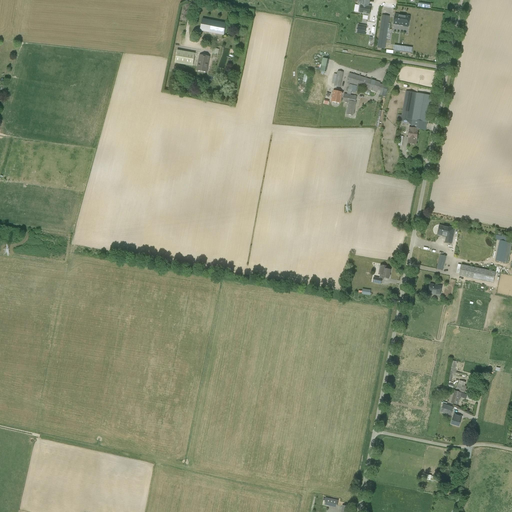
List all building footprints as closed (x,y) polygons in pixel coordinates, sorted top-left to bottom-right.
[(368,7),(368,2),(359,1),(358,5),(359,5),(358,13),(363,13),(363,15),(368,16),(368,14),(369,14),(371,7),(368,7)] [(410,16),(395,14),(393,25),(403,26),(403,27),(408,27),(410,16)] [(379,48),(386,49),(390,16),(382,15),(379,48)] [(200,31),(223,35),(226,23),(202,18),(200,31)] [(195,53),(177,50),(175,63),(193,66),(195,53)] [(210,57),(200,55),(197,71),(206,73),(210,57)] [(323,58),(320,71),(326,72),(328,64),(330,64),(331,60),(323,58)] [(334,86),(340,88),(343,72),(338,71),(337,74),(334,74),(332,84),(335,84),(334,86)] [(347,82),(347,83),(351,84),(354,85),(377,92),(378,91),(380,92),(379,95),(385,97),(389,85),(383,83),(382,85),(380,84),(380,82),(350,73),(347,82)] [(334,91),(331,102),(340,104),(343,93),(334,91)] [(416,144),(417,138),(418,129),(426,130),(431,96),(406,91),(401,115),(398,114),(396,123),(412,125),(411,128),(410,128),(408,137),(409,137),(408,143),(416,144)] [(347,94),(344,94),(343,100),(346,100),(345,102),(348,103),(346,115),(353,116),(356,102),(357,96),(351,95),(347,94)] [(437,235),(446,236),(445,243),(451,244),(455,229),(439,225),(437,235)] [(499,240),(495,261),(504,263),(508,242),(499,240)] [(438,265),(437,268),(441,269),(442,267),(444,267),(446,256),(440,255),(437,265),(438,265)] [(493,283),(495,272),(462,264),(459,276),(493,283)] [(390,275),(390,274),(391,270),(386,269),(387,266),(380,265),(378,275),(380,275),(379,279),(374,278),(373,283),(381,284),(382,279),(382,277),(389,279),(389,278),(390,277),(390,275)] [(440,295),(442,287),(430,284),(428,293),(440,295)] [(451,361),(447,383),(448,383),(449,381),(451,382),(452,375),(454,376),(457,362),(451,361)] [(458,383),(456,390),(465,393),(467,386),(465,386),(466,382),(459,380),(458,383)] [(452,393),(454,393),(451,403),(457,405),(461,393),(447,388),(446,393),(452,394),(452,393)] [(443,404),(440,412),(451,416),(453,407),(443,404)] [(459,427),(462,416),(454,414),(451,424),(459,427)] [(325,500),(324,505),(337,508),(338,500),(325,497),(325,498),(323,498),(323,500),(325,500)]
